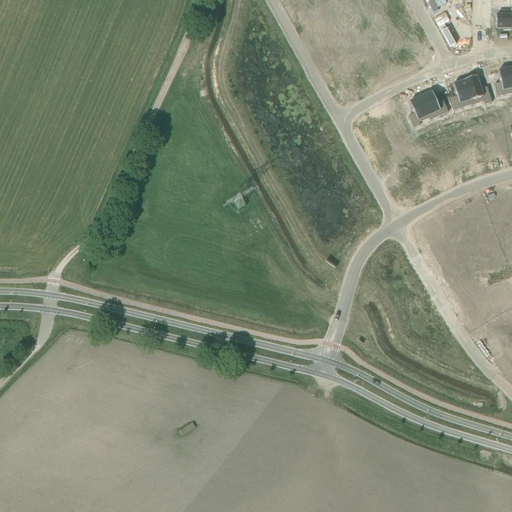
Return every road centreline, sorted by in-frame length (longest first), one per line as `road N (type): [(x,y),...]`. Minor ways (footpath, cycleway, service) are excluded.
road 1 (track): [(198,0),(101,225),(60,263),(53,281)]
road 2 (secondary): [(321,374),(418,420),(511,451)]
road 3 (residential): [(507,390),(469,349),(397,224)]
road 4 (residential): [(507,390),(481,319),(420,212)]
road 5 (secondary): [(511,437),(425,409),(330,361)]
road 6 (secondary): [(220,334),(50,295)]
road 7 (secondary): [(49,310),(217,349)]
road 8 (residential): [(339,116),(272,0)]
road 9 (residential): [(397,224),(339,116)]
road 10 (residential): [(339,116),(449,64)]
